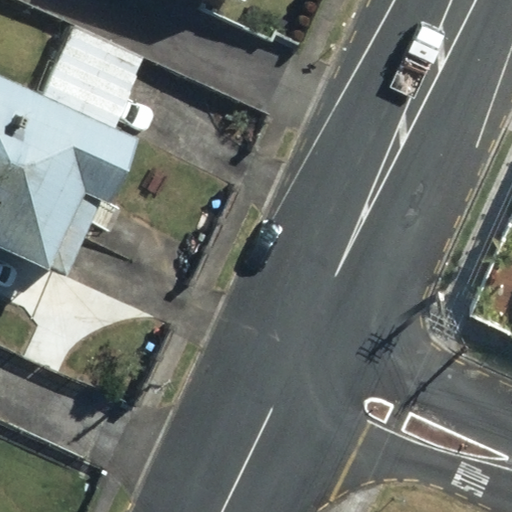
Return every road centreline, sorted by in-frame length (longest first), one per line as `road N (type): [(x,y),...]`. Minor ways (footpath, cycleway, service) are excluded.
road 1 (residential): [(298,335),(456,0)]
road 2 (residential): [(511,434),(298,335)]
road 3 (residential): [(217,511),(298,335)]
